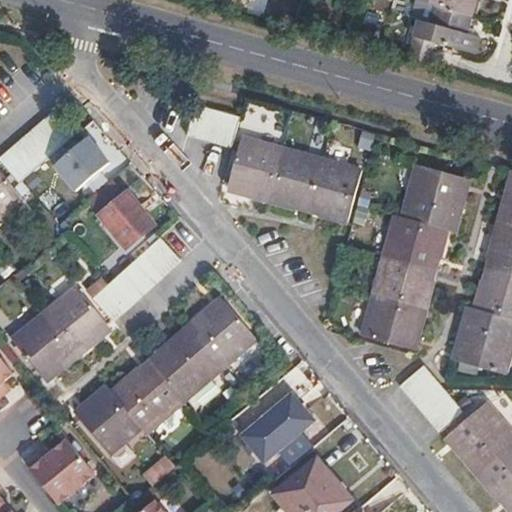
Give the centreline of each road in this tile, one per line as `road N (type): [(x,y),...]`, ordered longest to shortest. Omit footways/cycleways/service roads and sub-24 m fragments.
road 1 (residential): [(460,511),(82,71)]
road 2 (tertiary): [(90,8),(511,122)]
